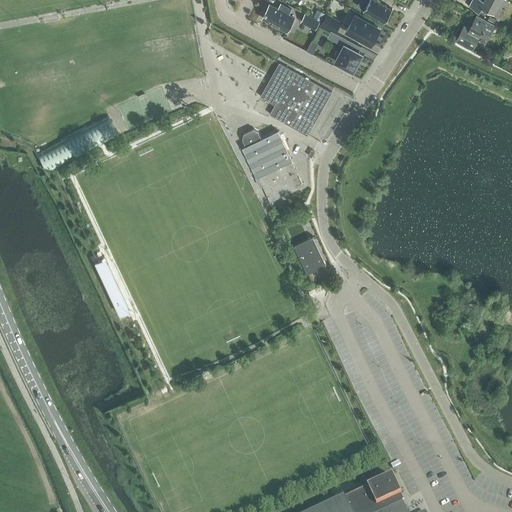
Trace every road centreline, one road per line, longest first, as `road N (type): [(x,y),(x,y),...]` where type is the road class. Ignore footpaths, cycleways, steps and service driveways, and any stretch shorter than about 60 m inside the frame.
road 1 (residential): [(511,482),(471,457),(394,307),(324,233),(325,162),(366,94)]
road 2 (primary): [(62,436),(0,302)]
road 3 (residential): [(366,94),(237,25)]
